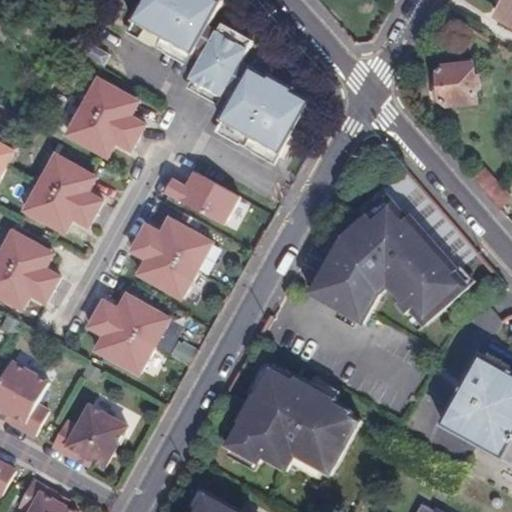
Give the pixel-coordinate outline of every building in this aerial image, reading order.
[(256,152),(280,165),(284,158),(314,105),(318,99),(300,88),(297,94),(273,80),(275,75),(258,65),(254,72),(244,66),(255,46),(225,28),(223,32),(212,27),(227,1),(227,0),(148,0),(135,24),(131,31),(155,45),(156,44),(168,50),(167,52),(191,65),(195,57),(201,47),(211,53),(194,83),(190,90),(220,108),(225,100),(228,94),(239,99),(224,124),(220,132),(245,145),(256,152)] [(511,0),(510,0),(501,16),(511,22),(511,0)] [(36,11),(24,33),(41,43),(53,21),(36,11)] [(112,53),(96,43),(89,54),(106,64),(112,53)] [(477,79),(477,67),(447,69),(441,75),(444,102),(451,106),(479,103),(479,91),(483,91),(482,80),(477,79)] [(87,110),(142,141),(149,128),(134,121),(143,105),(136,101),(102,83),(87,110)] [(142,141),(87,110),(71,138),(105,157),(111,161),(120,146),(135,154),(142,141)] [(18,151),(0,141),(0,182),(9,166),(18,151)] [(107,205),(92,196),(100,181),(94,178),(59,158),(44,186),(100,217),(107,205)] [(498,207),(505,194),(484,169),(473,179),(498,207)] [(168,196),(227,229),(243,200),(206,179),(200,176),(191,191),(177,182),(168,196)] [(92,230),(100,217),(44,186),(28,214),(62,233),(69,236),(78,222),(92,230)] [(459,275),(461,273),(416,220),(413,223),(387,193),(361,215),(367,222),(346,240),(336,259),(314,298),(368,328),(374,318),(384,299),(392,292),(405,306),(402,309),(410,318),(415,314),(429,328),(473,290),(459,275)] [(498,207),(503,214),(511,205),(511,201),(505,194),(498,207)] [(143,241),(201,274),(217,246),(180,226),(173,222),(165,237),(150,229),(143,241)] [(2,262),(57,293),(64,281),(49,272),(58,258),(51,253),(17,234),(2,262)] [(336,259),(346,240),(340,237),(329,255),(336,259)] [(201,274),(143,241),(136,255),(151,262),(142,278),(149,281),(186,302),(201,274)] [(57,293),(2,262),(0,264),(0,297),(20,309),(27,313),(35,298),(50,306),(57,293)] [(466,270),(461,273),(459,275),(473,290),(479,285),(466,270)] [(101,317),(159,349),(174,322),(138,302),(131,298),(123,313),(108,304),(101,317)] [(422,334),(429,328),(415,314),(410,318),(409,319),(422,334)] [(159,349),(101,317),(93,330),(109,339),(100,354),(106,357),(143,377),(159,349)] [(511,511),(511,373),(487,359),(448,427),(511,462),(511,511)] [(33,435),(39,438),(53,413),(41,407),(53,385),(16,364),(0,392),(0,409),(8,414),(4,419),(13,424),(33,435)] [(257,400),(274,371),(268,368),(252,398),(257,400)] [(300,460),(327,476),(334,480),(365,427),(353,420),(355,417),(338,407),(340,403),(314,389),(301,382),(299,385),(274,371),(257,400),(242,426),(244,426),(230,450),(234,453),(263,468),(266,462),(291,476),(296,467),(300,460)] [(314,389),(340,403),(344,397),(318,382),(314,389)] [(81,462),(89,467),(93,462),(108,471),(131,429),(94,408),(82,430),(70,423),(55,448),(60,451),(81,462)] [(259,476),(263,468),(234,453),(230,459),(259,476)] [(323,483),(327,476),(300,460),(296,467),(323,483)] [(0,495),(5,499),(19,473),(14,470),(0,462),(0,495)] [(73,511),(67,508),(70,503),(61,497),(42,486),(37,483),(23,508),(30,511),(73,511)] [(194,511),(201,511),(210,497),(203,493),(193,511),(194,511)] [(236,511),(210,497),(201,511),(236,511)]
